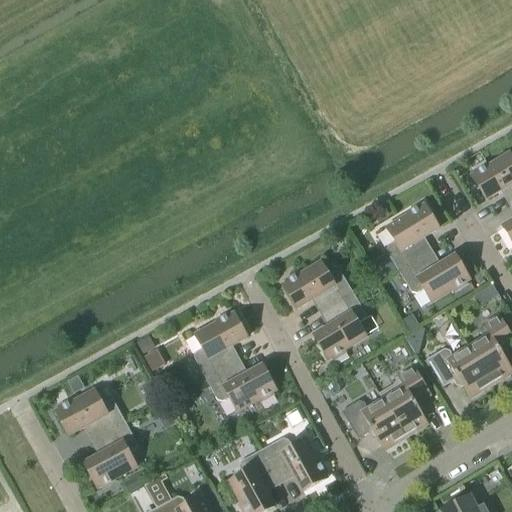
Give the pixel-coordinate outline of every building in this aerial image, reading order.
[(506,188),(511,197),(511,159),(509,155),(511,153),(511,151),(485,168),(484,167),(473,173),(475,175),(471,177),(486,201),(506,188)] [(386,252),(399,273),(426,256),(417,242),(438,230),(423,206),(420,208),(419,206),(408,212),(409,214),(381,232),(381,233),(386,230),(394,242),(387,247),(386,252)] [(511,221),(502,228),(511,243),(511,221)] [(426,256),(399,273),(411,293),(416,294),(423,290),(431,303),(426,306),(426,307),(455,289),(456,291),(467,285),(466,283),(469,281),(454,257),(434,269),(426,256)] [(317,297),(326,311),(353,295),(340,273),(335,272),(328,277),(320,264),(325,261),(325,260),(296,277),(295,276),(285,282),(286,284),(282,286),(297,310),(317,297)] [(353,295),(326,311),(334,325),(313,337),(328,361),(331,359),(332,361),(343,354),(342,352),(370,335),(370,334),(365,337),(357,324),(364,320),(366,315),(353,295)] [(193,358),(205,380),(233,365),(225,350),(246,339),(233,314),(229,316),(228,314),(212,323),(213,325),(189,338),(190,339),(195,336),(202,349),(195,353),(193,358)] [(465,341),(464,342),(490,384),(501,378),(502,380),(511,373),(504,359),(505,359),(506,353),(505,350),(511,345),(511,339),(498,317),(480,328),(478,330),(479,334),(483,340),(469,349),(465,341)] [(148,337),(137,343),(144,355),(154,349),(148,337)] [(490,384),(464,342),(468,349),(454,358),(450,351),(448,349),(444,350),(426,361),(443,388),(453,382),(454,384),(460,386),(462,385),(470,399),(481,393),(479,391),(490,384)] [(233,365),(205,380),(217,401),(222,403),(229,398),(236,411),(231,414),(232,415),(261,399),(262,401),(273,395),(272,393),(275,391),(262,367),(241,378),(233,365)] [(379,395),(405,436),(415,430),(417,432),(427,426),(418,411),(419,411),(421,405),(419,402),(429,396),(413,369),(397,378),(396,380),(395,382),(395,384),(395,385),(379,395)] [(78,378),(68,384),(74,395),(85,390),(78,378)] [(326,400),(338,393),(339,389),(337,385),(333,384),(321,391),(326,400)] [(89,425),(97,440),(125,424),(113,402),(108,401),(101,405),(94,392),(99,389),(99,388),(75,401),(74,399),(57,408),(58,410),(55,412),(68,437),(89,425)] [(405,436),(379,394),(378,394),(382,401),(369,410),(365,403),(362,401),(359,402),(341,413),(358,440),(368,434),(369,436),(375,438),(376,437),(385,451),(395,445),(394,443),(405,436)] [(180,395),(168,402),(175,414),(187,408),(180,395)] [(125,424),(97,440),(105,453),(84,465),(97,489),(101,487),(102,489),(118,480),(117,478),(141,465),(140,464),(135,467),(128,454),(136,450),(137,445),(125,424)] [(283,439),(261,451),(277,479),(291,471),(302,492),(327,479),(325,475),(327,474),(321,464),(319,465),(303,435),(302,436),(305,441),(292,448),(288,441),(283,439)] [(277,479),(261,451),(240,463),(238,468),(242,475),(230,482),(227,477),(226,478),(239,501),(237,502),(242,511),(266,511),(274,508),(263,487),(277,479)] [(141,475),(124,484),(129,494),(147,485),(141,475)] [(144,487),(137,490),(146,507),(149,506),(153,503),(151,499),(145,488),(144,487)] [(178,497),(156,509),(157,511),(208,511),(198,493),(197,494),(199,499),(186,506),(182,499),(178,497)] [(489,511),(485,504),(477,509),(470,496),(440,511),(489,511)]
